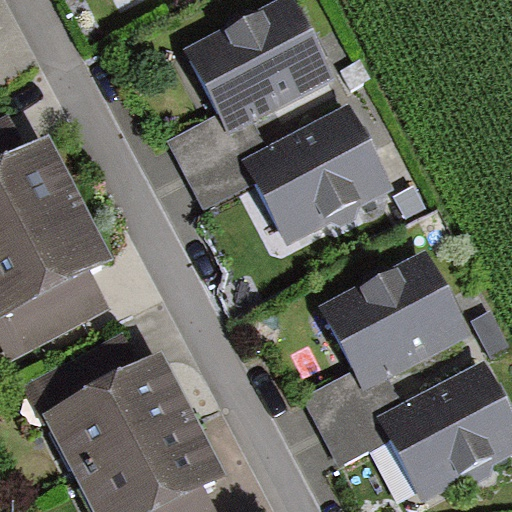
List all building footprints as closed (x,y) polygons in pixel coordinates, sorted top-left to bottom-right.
[(330,73),(291,0),(278,0),(187,47),(228,126),(330,73)] [(385,193),(343,114),(248,164),(290,243),(385,193)] [(0,223),(60,191),(31,134),(0,149),(0,223)] [(60,191),(0,223),(0,300),(93,252),(60,191)] [(471,327),(428,249),(332,303),(375,380),(471,327)] [(77,464),(174,411),(144,357),(46,410),(77,464)] [(511,449),(511,430),(480,372),(388,423),(428,496),(511,449)] [(174,411),(77,464),(101,511),(126,511),(206,469),(174,411)]
